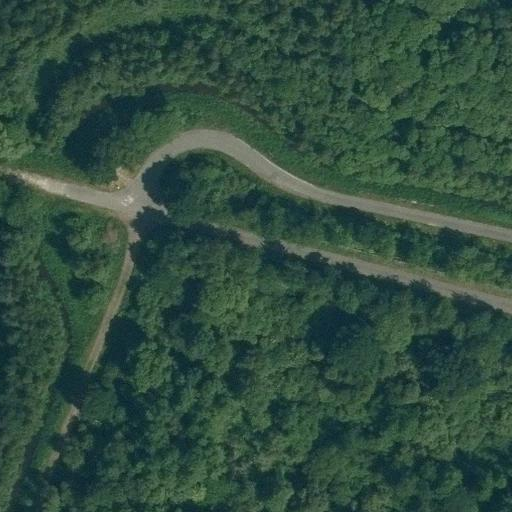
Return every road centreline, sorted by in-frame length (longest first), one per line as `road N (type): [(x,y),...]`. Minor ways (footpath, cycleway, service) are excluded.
road 1 (track): [(511,237),(297,189),(207,139),(191,140),(151,168),(137,211)]
road 2 (track): [(511,302),(137,211)]
road 3 (track): [(137,211),(107,331),(40,511)]
road 4 (track): [(137,211),(0,165)]
